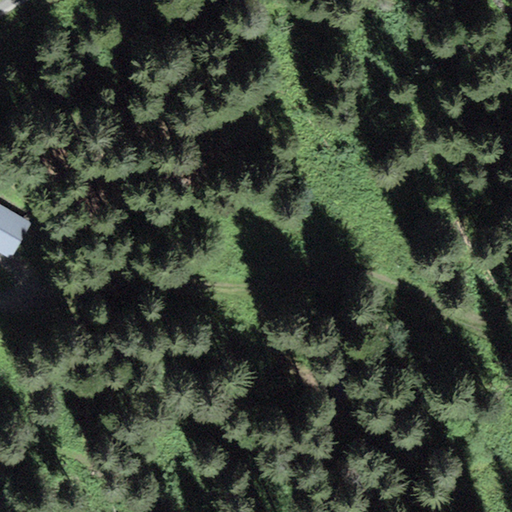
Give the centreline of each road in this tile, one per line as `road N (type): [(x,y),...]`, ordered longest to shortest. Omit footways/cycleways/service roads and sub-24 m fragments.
road 1 (track): [(322,267),(84,279),(29,292)]
road 2 (track): [(322,267),(511,213)]
